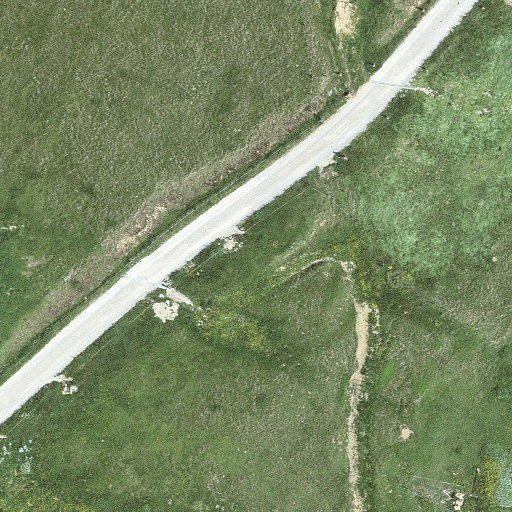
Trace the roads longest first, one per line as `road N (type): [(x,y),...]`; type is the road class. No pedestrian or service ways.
road 1 (track): [(0,405),(330,136),(458,0)]
road 2 (track): [(21,387),(327,230),(511,124)]
